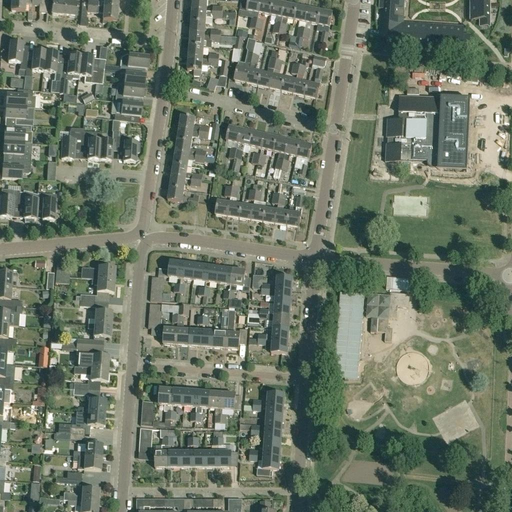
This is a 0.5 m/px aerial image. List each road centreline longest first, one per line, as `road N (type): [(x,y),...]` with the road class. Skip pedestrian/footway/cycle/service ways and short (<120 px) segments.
road 1 (residential): [(511,275),(321,265)]
road 2 (residential): [(337,129),(162,91)]
road 3 (residential): [(305,380),(128,371)]
road 4 (residential): [(296,490),(119,494)]
road 5 (residential): [(139,239),(312,252)]
road 6 (residential): [(0,23),(168,42)]
road 7 (residential): [(0,252),(139,239)]
road 8 (residential): [(128,371),(139,239)]
road 9 (residential): [(337,129),(356,0)]
road 10 (residential): [(312,252),(337,129)]
road 11 (residential): [(119,494),(128,371)]
